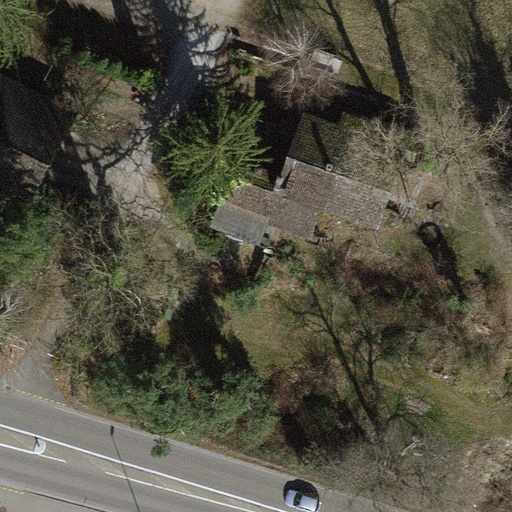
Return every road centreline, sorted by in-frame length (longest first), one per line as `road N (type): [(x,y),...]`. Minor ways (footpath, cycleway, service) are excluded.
road 1 (track): [(211,20),(45,352),(0,393)]
road 2 (track): [(414,400),(220,324),(129,182)]
road 3 (track): [(258,107),(317,100),(392,117),(465,152),(502,200)]
road 4 (secondary): [(255,511),(0,436)]
road 5 (track): [(79,0),(119,18),(211,20)]
